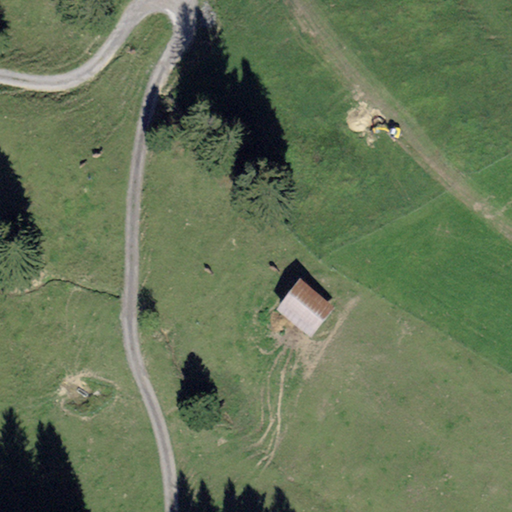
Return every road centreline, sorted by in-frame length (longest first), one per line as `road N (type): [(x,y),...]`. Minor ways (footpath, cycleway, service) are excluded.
road 1 (track): [(161,0),(178,5),(191,24),(137,181),(128,332),(168,447),(175,511)]
road 2 (track): [(0,76),(51,84),(89,76),(136,11),(157,0)]
